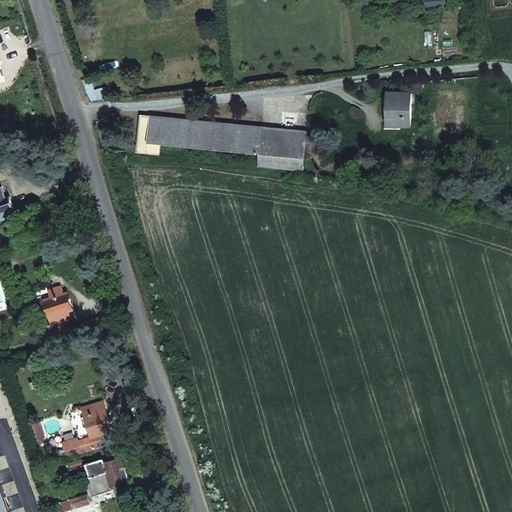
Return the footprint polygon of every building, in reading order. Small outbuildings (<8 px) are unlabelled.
[(412,94),(421,94),(422,84),(412,84),(412,94)] [(389,93),(389,95),(389,102),(384,102),(385,127),(411,127),(412,94),(389,93)] [(258,166),(302,171),(305,133),(141,116),(137,146),(128,144),(127,152),(158,155),(160,146),(259,154),(258,166)] [(5,198),(1,188),(0,188),(0,222),(12,218),(9,210),(13,209),(9,197),(5,198)] [(60,287),(50,290),(51,297),(45,299),(52,325),(50,326),(52,335),(71,330),(69,321),(72,319),(70,312),(74,311),(68,293),(63,294),(60,287)] [(80,325),(84,338),(103,332),(98,319),(80,325)] [(81,408),(90,437),(78,440),(77,438),(65,441),(70,456),(108,445),(105,436),(112,434),(103,401),(81,408)] [(33,421),(38,437),(45,435),(40,419),(33,421)] [(88,479),(94,496),(111,492),(111,489),(126,485),(121,468),(123,468),(120,459),(104,464),(102,461),(87,466),(90,478),(88,479)] [(87,494),(66,500),(68,509),(90,503),(87,494)] [(61,511),(68,509),(66,500),(59,502),(61,511)]
